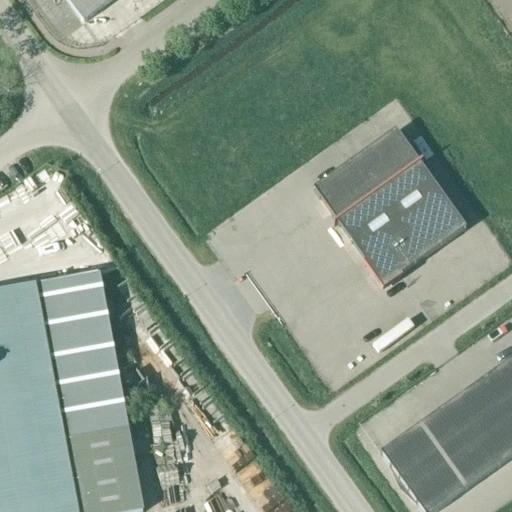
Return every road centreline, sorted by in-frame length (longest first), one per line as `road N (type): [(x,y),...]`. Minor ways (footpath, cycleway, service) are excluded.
road 1 (secondary): [(65,106),(358,511)]
road 2 (unclassified): [(65,106),(213,0)]
road 3 (unknown): [(224,327),(307,213)]
